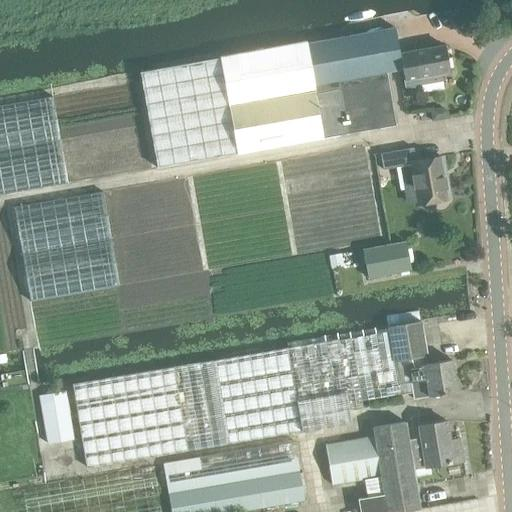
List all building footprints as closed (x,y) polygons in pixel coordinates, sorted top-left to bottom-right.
[(407,88),(445,81),(443,74),(451,73),(447,47),(415,52),(415,53),(400,55),(395,26),(219,56),(219,57),(139,72),(157,168),(237,153),(237,154),(395,124),(385,73),(404,70),(407,88)] [(54,93),(0,101),(0,189),(68,179),(54,93)] [(441,106),(430,108),(432,120),(448,117),(447,110),(441,106)] [(283,155),(296,250),(386,238),(373,144),(283,155)] [(418,203),(419,206),(450,200),(443,157),(418,162),(415,149),(382,155),(385,170),(412,166),(416,187),(408,189),(411,204),(418,203)] [(408,243),(364,250),(368,277),(413,269),(408,243)] [(330,255),(332,268),(342,266),(340,254),(330,255)] [(387,332),(71,383),(85,468),(352,423),(349,410),(402,401),(400,393),(395,361),(425,356),(426,355),(421,321),(421,320),(386,326),(387,332)] [(425,356),(395,361),(400,393),(414,391),(415,399),(459,391),(453,360),(426,365),(425,356)] [(47,444),(74,439),(65,391),(38,395),(47,444)] [(363,479),(367,497),(357,499),(358,511),(403,511),(420,509),(420,508),(413,468),(426,466),(426,467),(447,463),(464,460),(459,439),(450,440),(447,424),(447,421),(418,427),(420,437),(408,439),(405,421),(372,426),(373,436),(325,445),(331,484),(363,479)]
